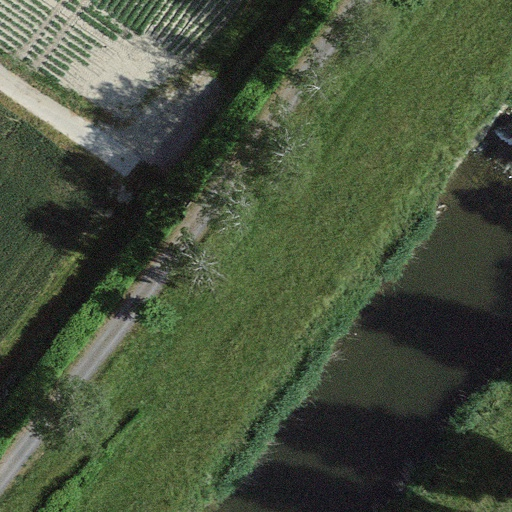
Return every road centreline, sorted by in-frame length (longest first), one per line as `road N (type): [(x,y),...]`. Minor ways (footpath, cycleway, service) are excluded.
road 1 (track): [(29,511),(262,226),(420,0)]
road 2 (track): [(0,380),(160,189),(294,0)]
road 3 (track): [(0,78),(160,189)]
